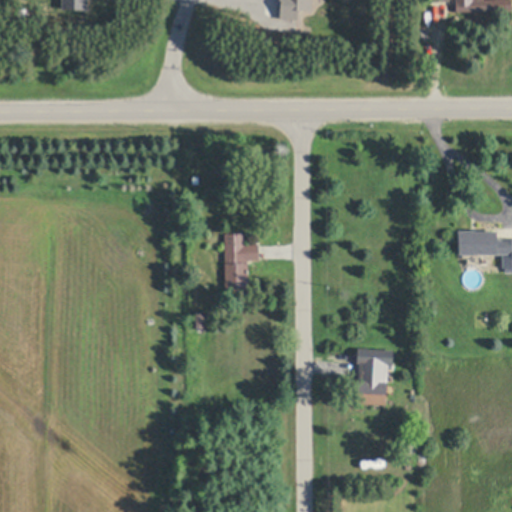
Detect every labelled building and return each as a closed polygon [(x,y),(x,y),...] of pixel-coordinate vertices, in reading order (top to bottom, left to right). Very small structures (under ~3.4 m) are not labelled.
[(59,0),(60,10),(86,10),(85,0),(59,0)] [(311,0),(311,13),(298,12),(297,20),(280,19),(282,3),(280,3),(280,0),(311,0)] [(511,0),(511,8),(456,10),(455,0),(511,0)] [(498,228),(498,238),(511,237),(511,271),(506,271),(506,266),(504,266),(504,250),(460,250),(460,228),(498,228)] [(245,229),(245,241),(259,241),(259,256),(248,256),(248,288),(226,288),(226,229),(245,229)] [(202,328),(203,313),(194,313),(193,328),(202,328)] [(393,348),(393,363),(388,362),(386,403),(358,402),(359,361),(357,361),(358,347),(393,348)]
